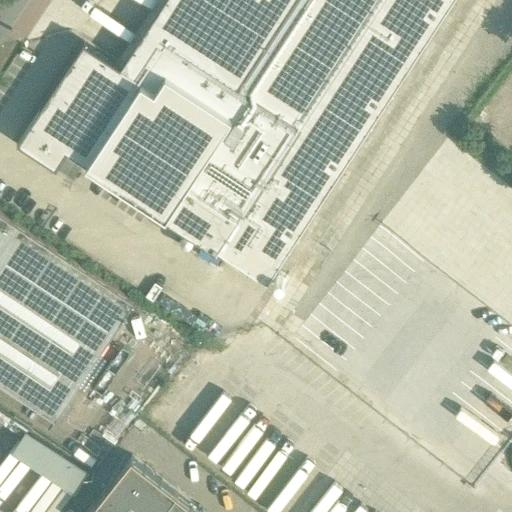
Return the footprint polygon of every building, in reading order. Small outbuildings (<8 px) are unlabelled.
[(56,166),(68,148),(87,161),(167,213),(268,280),(451,0),(162,0),(121,63),(84,38),(17,140),(56,166)] [(0,381),(55,418),(134,300),(0,211),(0,381)] [(9,431),(0,444),(0,505),(9,511),(18,511),(21,507),(28,511),(64,511),(95,467),(33,426),(24,440),(9,431)] [(204,511),(132,455),(86,511),(204,511)] [(399,511),(349,473),(318,511),(399,511)]
